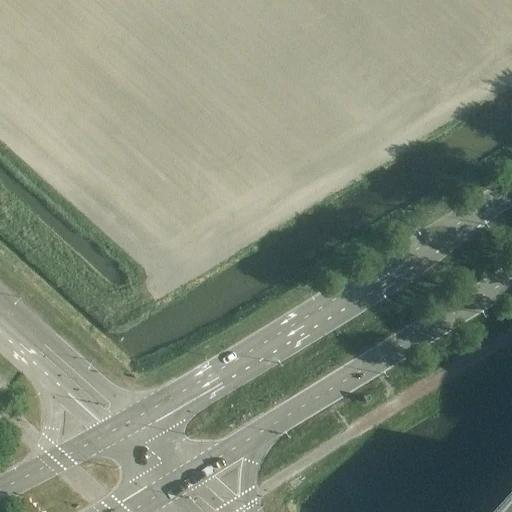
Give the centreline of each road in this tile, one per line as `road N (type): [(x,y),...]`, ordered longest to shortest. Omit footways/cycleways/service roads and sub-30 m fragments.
road 1 (secondary): [(511,189),(136,417)]
road 2 (secondary): [(253,436),(511,277)]
road 3 (unclassified): [(136,417),(0,295)]
